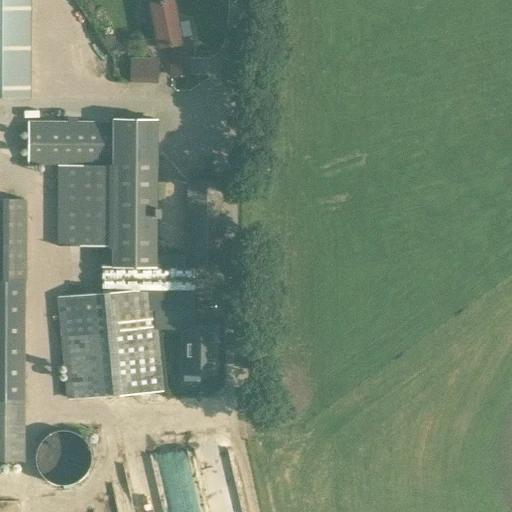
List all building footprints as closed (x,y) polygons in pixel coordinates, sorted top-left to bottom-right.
[(0,0),(0,97),(29,98),(29,0),(0,0)] [(188,38),(180,38),(173,0),(160,0),(149,2),(157,47),(171,45),(170,75),(187,75),(188,38)] [(127,57),(126,80),(154,81),(155,58),(127,57)] [(69,395),(164,386),(162,361),(156,307),(193,307),(193,267),(184,267),(184,255),(156,255),(156,218),(159,218),(159,207),(157,207),(157,119),(111,118),(111,121),(76,121),(76,119),(68,118),(68,121),(27,120),(26,165),(57,165),(56,245),(100,246),(101,275),(101,291),(59,296),(69,395)] [(186,264),(224,264),(224,180),(186,180),(185,247),(186,247),(186,264)] [(0,460),(23,461),(25,281),(26,200),(0,199),(0,460)] [(216,327),(182,326),(181,374),(215,375),(216,327)]
